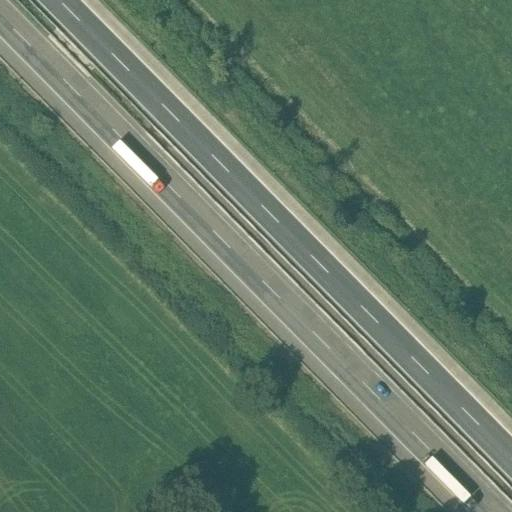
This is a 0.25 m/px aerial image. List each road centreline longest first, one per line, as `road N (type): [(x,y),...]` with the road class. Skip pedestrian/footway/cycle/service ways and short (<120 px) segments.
road 1 (motorway): [(0,22),(480,511)]
road 2 (motorway): [(511,468),(51,0)]
